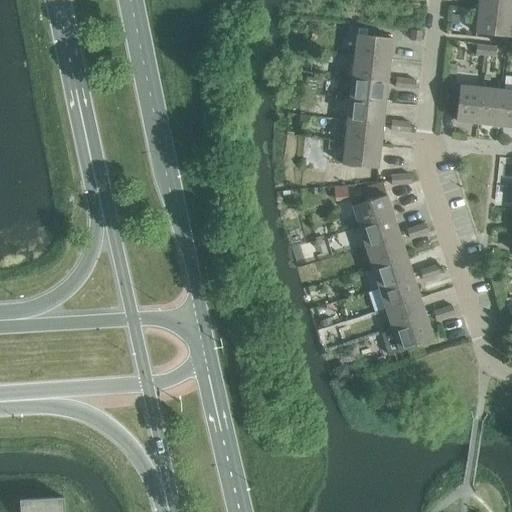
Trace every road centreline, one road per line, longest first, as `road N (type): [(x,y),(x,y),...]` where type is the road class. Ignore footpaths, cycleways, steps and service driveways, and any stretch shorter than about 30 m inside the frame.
road 1 (residential): [(511,376),(482,373),(418,146),(437,0)]
road 2 (secondary): [(200,323),(132,0)]
road 3 (secondary): [(60,0),(100,194)]
road 4 (secondary): [(34,397),(110,430),(166,499)]
road 5 (secondary): [(100,194),(88,260),(69,285),(13,320)]
road 6 (secondary): [(244,511),(207,360)]
road 7 (secondary): [(100,194),(129,318)]
